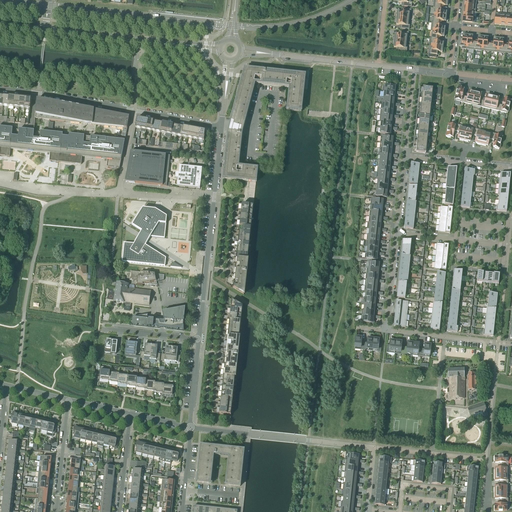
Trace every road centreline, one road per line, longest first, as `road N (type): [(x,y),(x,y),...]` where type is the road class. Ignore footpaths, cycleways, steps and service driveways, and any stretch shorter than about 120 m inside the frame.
road 1 (residential): [(220,127),(0,89)]
road 2 (residential): [(374,447),(189,427)]
road 3 (residential): [(203,303),(220,127)]
road 4 (tertiary): [(218,49),(45,30)]
road 5 (residential): [(378,66),(242,52)]
road 6 (residential): [(386,331),(511,344)]
